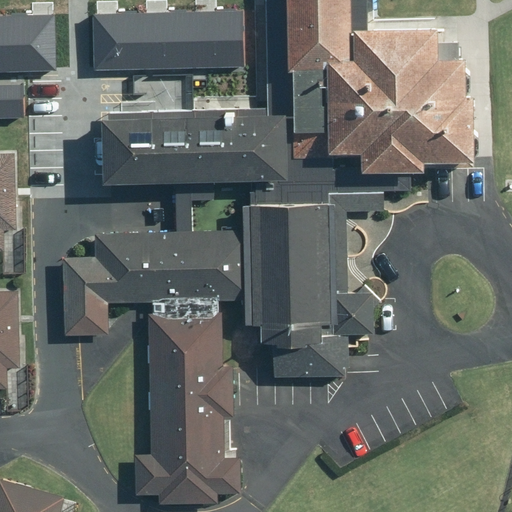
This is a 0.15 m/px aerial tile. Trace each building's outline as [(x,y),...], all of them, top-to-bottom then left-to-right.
[(295,159),(332,158),(332,154),(362,153),(363,172),(426,171),(426,163),(476,162),(475,95),(468,95),(468,58),(440,58),(440,28),(353,29),(352,0),(291,0),(293,70),(295,159)] [(90,12),(92,71),(254,65),(252,7),(90,12)] [(58,9),(0,11),(0,67),(60,66),(58,9)] [(0,115),(28,114),(27,83),(0,84),(0,115)] [(43,125),(57,126),(58,111),(54,110),(55,95),(42,94),(40,116),(43,116),(43,125)] [(288,115),(103,120),(105,184),(176,183),(217,182),(289,180),(288,115)] [(92,128),(36,128),(31,128),(30,173),(93,172),(92,128)] [(15,153),(0,153),(0,251),(5,252),(5,231),(17,231),(15,153)] [(176,183),(177,232),(194,231),(193,200),(217,200),(217,182),(176,183)] [(110,335),(110,304),(245,302),(245,326),(263,326),(263,346),(275,346),(275,378),(347,377),(347,368),(351,368),(350,334),(375,334),(374,292),(338,293),(336,204),(243,206),(244,231),(194,231),(177,232),(96,233),(96,258),(64,258),(66,336),(110,335)] [(18,291),(0,291),(0,389),(8,389),(8,369),(20,368),(18,291)] [(223,314),(149,315),(151,455),(136,456),(136,495),(152,495),(160,495),(160,504),(220,503),(220,494),(243,494),(242,458),(226,458),(225,418),(236,418),(235,366),(224,367),(223,314)] [(61,511),(66,497),(0,479),(0,511),(61,511)]
